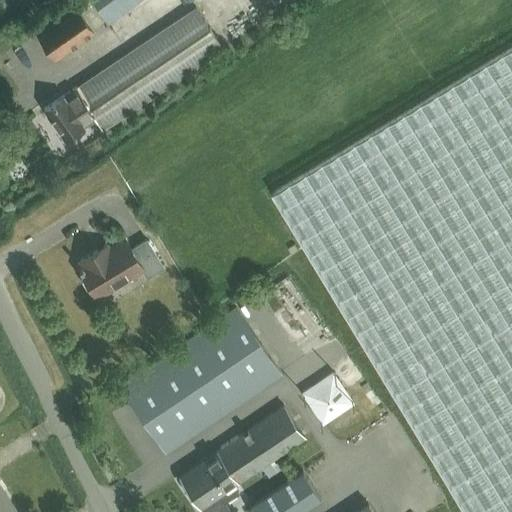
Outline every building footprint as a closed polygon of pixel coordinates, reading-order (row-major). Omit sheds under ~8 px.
[(34,32),(54,59),(95,30),(93,28),(104,21),(88,0),(83,0),(76,5),(75,3),(34,32)] [(93,0),(108,21),(136,0),(93,0)] [(195,7),(63,95),(44,108),(65,139),(84,126),(84,127),(97,119),(103,128),(223,48),(195,7)] [(511,511),(511,46),(273,192),(469,511),(511,511)] [(82,280),(86,286),(91,287),(96,296),(141,268),(146,276),(162,266),(146,239),(130,248),(124,238),(108,248),(106,244),(80,259),(82,263),(78,266),(83,274),(82,280)] [(288,247),(292,253),(299,249),(295,243),(288,247)] [(236,306),(120,385),(165,452),(282,373),(236,306)] [(301,391),(322,423),(354,402),(333,370),(301,391)] [(224,500),(238,491),(233,484),(261,466),(268,477),(285,465),(277,455),(305,436),(284,404),(179,474),(201,507),(202,506),(205,511),(224,511),(229,509),(224,500)] [(302,471),(250,505),(253,511),(297,511),(320,497),(302,471)] [(14,511),(0,489),(0,511),(14,511)] [(374,511),(368,502),(353,511),(374,511)]
